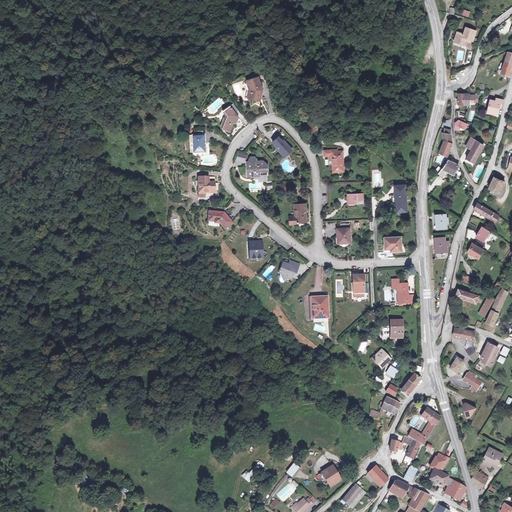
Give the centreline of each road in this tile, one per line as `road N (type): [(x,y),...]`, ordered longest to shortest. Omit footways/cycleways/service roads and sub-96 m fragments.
road 1 (residential): [(320,262),(227,191),(222,177),(224,158),(248,130),(270,122),(287,128),(313,168)]
road 2 (secondary): [(441,88),(423,176),(425,261)]
road 3 (unclassified): [(429,326),(441,313),(453,246),(480,191)]
road 4 (secondary): [(433,372),(476,511)]
